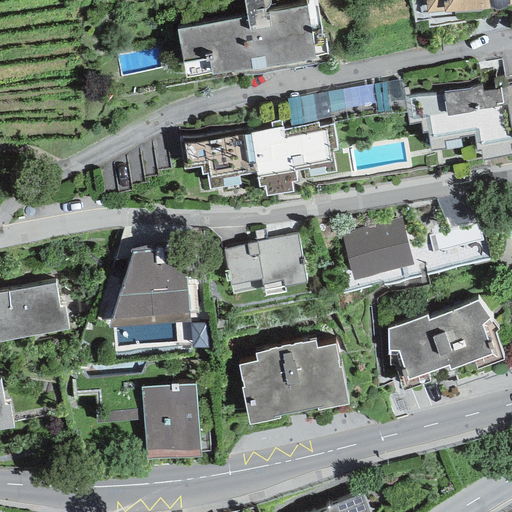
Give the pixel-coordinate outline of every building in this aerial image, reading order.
[(243,0),(246,18),(177,30),(186,78),(211,73),(212,75),(230,71),(230,73),(315,59),(305,0),(278,0),(270,1),(270,0),(243,0)] [(511,0),(425,0),(427,14),(444,11),(444,13),(511,5),(511,0)] [(468,87),(404,99),(408,125),(420,123),(422,134),(428,133),(431,152),(445,150),(444,141),(474,136),(476,151),(480,151),(481,160),(511,154),(511,150),(511,149),(511,81),(494,85),(495,89),(483,91),(482,85),(468,87)] [(291,121),(323,120),(322,103),(389,101),(388,84),(290,87),(291,121)] [(281,121),(270,123),(272,128),(249,133),(260,187),(264,186),(266,196),(293,191),(291,182),(297,181),(295,172),(308,170),(309,177),(336,172),(332,151),(338,150),(333,126),(319,128),(318,123),(283,130),(281,121)] [(401,218),(341,233),(353,281),(414,266),(401,218)] [(296,234),(223,249),(231,285),(260,279),(262,285),(282,281),(284,287),(306,282),(296,234)] [(164,249),(132,253),(109,328),(189,321),(184,248),(164,249)] [(0,342),(68,330),(64,305),(59,307),(55,285),(0,294),(0,342)] [(427,315),(387,330),(389,366),(396,366),(404,392),(431,381),(428,373),(449,365),(450,370),(475,362),(477,371),(504,360),(495,333),(498,329),(493,322),(491,323),(477,300),(429,321),(427,315)] [(256,362),(238,365),(243,388),(240,388),(248,425),(280,419),(279,415),(316,407),(317,411),(349,405),(341,367),(339,367),(335,345),(316,349),(315,341),(255,354),(256,362)] [(0,430),(14,428),(10,405),(4,406),(0,381),(0,430)] [(195,385),(141,388),(146,461),(200,457),(195,385)] [(328,509),(319,511),(369,511),(364,495),(326,506),(328,509)]
